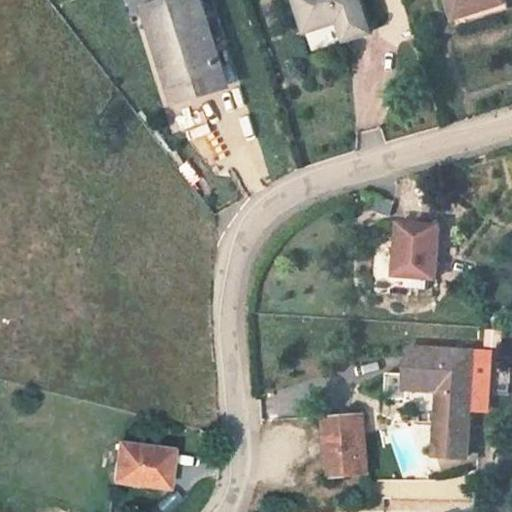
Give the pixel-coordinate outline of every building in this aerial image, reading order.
[(179,100),(228,85),(202,0),(126,0),(130,13),(146,8),(168,78),(173,77),(179,100)] [(359,0),(298,0),(308,30),(342,19),(351,46),(372,40),(359,0)] [(507,0),(446,0),(453,21),(509,4),(507,0)] [(210,136),(222,131),(217,121),(194,132),(211,167),(222,161),(210,136)] [(374,195),(369,210),(390,216),(395,201),(374,195)] [(423,237),(379,236),(378,290),(422,290),(423,237)] [(399,356),(399,366),(398,395),(430,396),(429,426),(429,469),(460,471),(461,357),(399,356)] [(322,477),(358,474),(357,420),(321,421),(322,477)] [(164,445),(119,440),(115,481),(159,486),(164,445)] [(460,511),(460,500),(477,500),(477,480),(392,480),(391,511),(460,511)]
